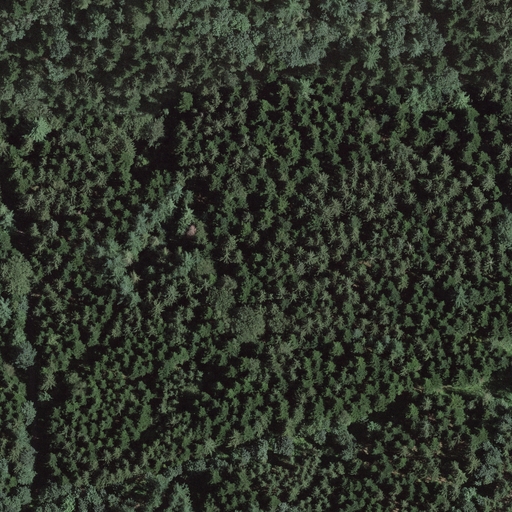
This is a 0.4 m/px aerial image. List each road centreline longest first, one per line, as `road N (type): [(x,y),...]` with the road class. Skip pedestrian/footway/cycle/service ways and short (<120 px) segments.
road 1 (track): [(0,194),(26,266),(35,454),(17,511)]
road 2 (track): [(511,223),(430,0)]
